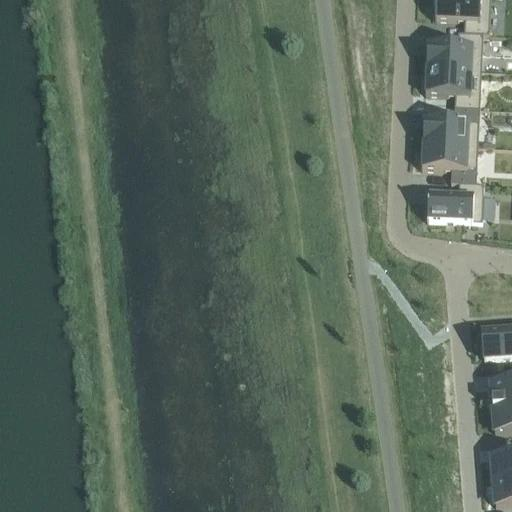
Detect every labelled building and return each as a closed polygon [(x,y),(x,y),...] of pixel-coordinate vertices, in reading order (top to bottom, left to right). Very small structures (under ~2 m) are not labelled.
[(469,0),(436,0),(435,24),(465,26),(464,37),(458,37),(458,38),(489,40),(491,1),(469,0)] [(428,49),(427,74),(482,77),(483,40),(489,41),(489,40),(458,38),(457,51),(428,49)] [(427,74),(425,99),(455,100),(455,113),(480,114),(482,77),(427,74)] [(424,124),(423,149),(478,152),(480,114),(455,113),(454,126),(424,124)] [(423,149),(422,174),(452,175),(451,188),(484,190),(484,189),(476,189),(478,152),(423,149)] [(429,200),(428,225),(483,228),(484,190),(451,188),(451,189),(459,190),(458,201),(429,200)] [(497,336),(482,337),(484,364),(511,362),(511,331),(497,333),(497,336)] [(511,387),(491,389),(493,413),(511,411),(511,387)] [(511,411),(493,413),(495,437),(511,435),(511,411)] [(511,460),(492,462),(494,486),(511,485),(511,460)] [(494,491),(492,491),(493,506),(495,506),(495,511),(511,509),(511,485),(494,486),(494,491)]
